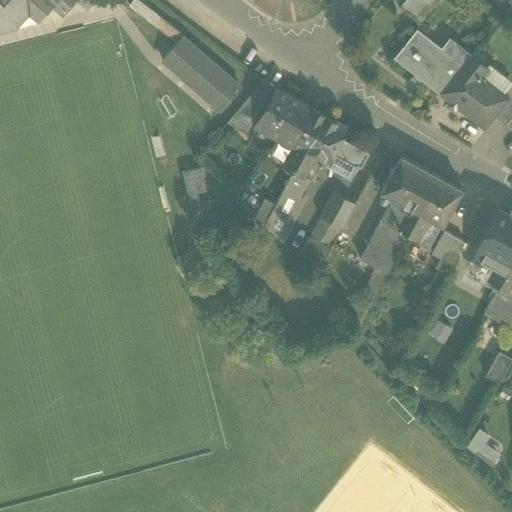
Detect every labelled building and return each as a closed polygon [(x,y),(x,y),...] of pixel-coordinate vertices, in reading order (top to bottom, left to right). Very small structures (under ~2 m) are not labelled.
[(0,0),(0,31),(15,28),(28,14),(38,22),(52,6),(62,16),(76,0),(77,0),(87,9),(94,0),(0,0)] [(431,5),(425,0),(404,0),(400,5),(419,20),(431,5)] [(445,53),(417,30),(395,57),(440,92),(469,54),(454,42),(445,53)] [(240,88),(181,37),(161,59),(220,110),(240,88)] [(486,67),(469,54),(440,92),(483,126),(494,112),(506,96),(505,95),(480,75),(486,67)] [(277,88),(255,129),(280,142),(301,102),(277,88)] [(511,88),(505,95),(506,96),(494,112),(507,122),(511,116),(511,88)] [(255,89),(235,112),(237,113),(251,121),(252,121),(266,95),(255,89)] [(301,102),(280,142),(292,149),(282,167),(292,173),(305,150),(324,115),(301,102)] [(251,121),(237,113),(230,125),(245,133),(251,121)] [(324,115),(305,150),(315,156),(327,162),(325,166),(349,179),(356,166),(360,168),(368,153),(341,138),(347,127),(324,115)] [(305,150),(292,173),(303,178),(315,156),(305,150)] [(438,177),(399,157),(380,191),(407,206),(396,228),(395,229),(407,235),(438,177)] [(303,178),(292,173),(287,183),(276,203),(271,211),(286,219),(308,180),(303,178)] [(461,190),(438,177),(407,235),(417,241),(429,219),(441,226),(461,190)] [(280,179),(269,199),(276,203),(287,183),(280,179)] [(354,204),(333,192),(319,217),(340,228),(354,204)] [(259,222),(270,201),(261,196),(250,218),(259,222)] [(497,210),(478,245),(500,258),(487,281),(498,286),(511,261),(511,218),(507,215),(497,210)] [(290,231),(273,216),(264,225),(281,242),(290,231)] [(380,220),(360,259),(386,274),(407,235),(395,229),(396,228),(380,220)] [(256,248),(239,226),(224,237),(247,268),(262,257),(256,248)] [(443,231),(431,253),(441,258),(436,268),(447,274),(452,265),(464,243),(443,231)] [(269,252),(263,243),(256,248),(262,257),(269,252)] [(464,243),(452,265),(464,272),(476,250),(464,243)] [(511,261),(498,286),(509,292),(510,291),(511,287),(511,286),(511,261)] [(487,281),(484,279),(473,299),(486,307),(498,286),(487,281)] [(509,292),(498,286),(486,307),(482,314),(505,327),(511,314),(511,292),(510,291),(509,292)] [(511,360),(511,359),(498,352),(485,376),(499,384),(511,360)] [(481,443),(486,433),(475,427),(463,448),(491,462),(497,451),(481,443)]
